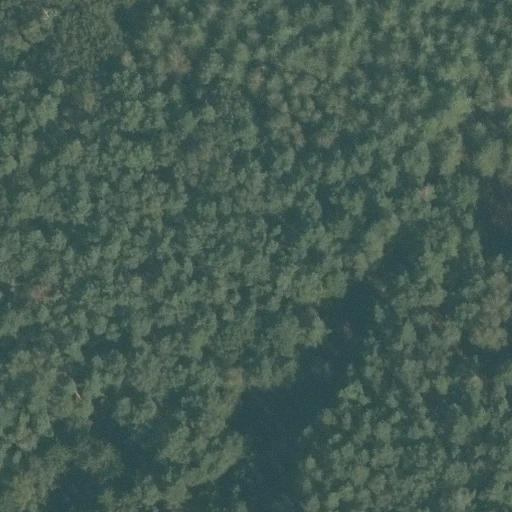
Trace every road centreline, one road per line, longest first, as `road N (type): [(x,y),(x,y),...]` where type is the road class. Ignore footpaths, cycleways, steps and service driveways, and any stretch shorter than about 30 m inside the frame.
road 1 (track): [(76,104),(157,0)]
road 2 (track): [(0,202),(76,104)]
